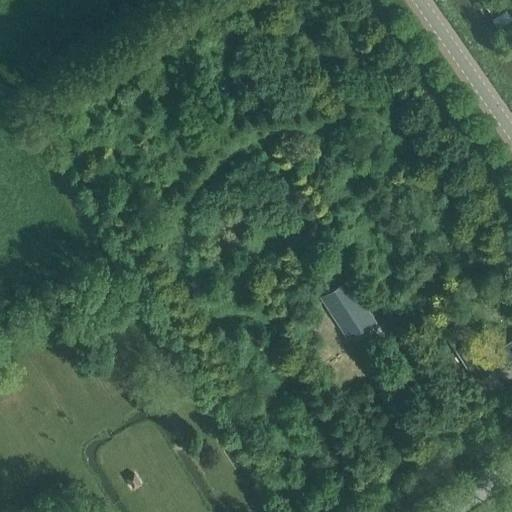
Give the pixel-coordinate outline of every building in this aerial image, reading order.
[(504,7),(499,0),(487,0),(484,2),(492,15),(504,7)] [(498,27),(511,18),(506,10),(492,19),(498,27)] [(511,297),(511,280),(508,275),(500,279),(511,297)] [(348,339),(376,320),(349,278),(320,297),(348,339)] [(494,371),(473,338),(455,350),(476,382),(494,371)] [(511,340),(502,347),(511,361),(511,340)] [(134,473),(127,478),(133,489),(141,484),(134,473)]
